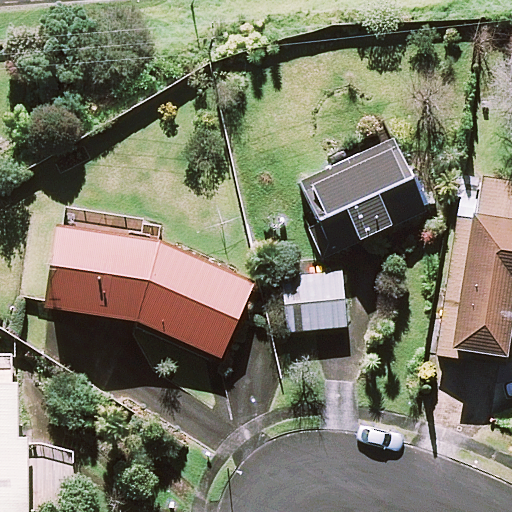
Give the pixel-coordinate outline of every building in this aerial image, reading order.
[(427,213),(393,142),(298,188),(332,259),(427,213)] [(511,183),(511,187),(456,179),(434,353),(507,362),(511,322),(511,183)] [(80,237),(59,234),(50,309),(135,323),(220,360),(250,290),(151,243),(128,241),(127,243),(80,237)] [(345,330),(342,277),(281,281),(284,334),(345,330)] [(18,388),(0,387),(0,511),(27,511),(28,442),(18,442),(18,388)]
